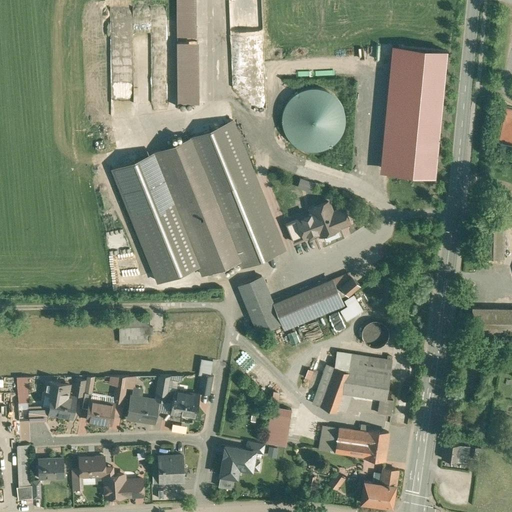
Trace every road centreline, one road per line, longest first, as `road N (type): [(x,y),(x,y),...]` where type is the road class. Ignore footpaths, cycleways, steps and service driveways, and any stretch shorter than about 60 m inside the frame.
road 1 (tertiary): [(472,0),(412,511)]
road 2 (track): [(0,308),(229,304),(228,327)]
road 3 (residential): [(39,443),(208,440)]
